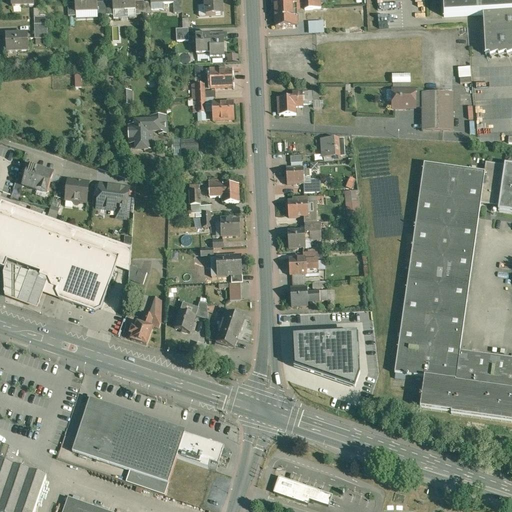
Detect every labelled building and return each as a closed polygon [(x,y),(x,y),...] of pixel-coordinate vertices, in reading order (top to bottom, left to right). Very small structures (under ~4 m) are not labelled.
[(97,0),(74,0),(75,4),(75,13),(97,12),(97,3),(97,0)] [(134,0),(112,0),(113,12),(135,11),(135,2),(134,0)] [(221,0),(205,0),(206,17),(223,16),(221,0)] [(296,0),(275,0),(276,12),(293,11),(297,11),(296,0)] [(320,0),(304,0),(305,10),(321,9),(320,0)] [(511,0),(443,0),(444,17),(483,15),(511,13),(511,0)] [(182,1),(173,1),(173,4),(173,14),(182,14),(182,1)] [(144,2),(135,2),(135,11),(135,16),(144,16),(144,2)] [(106,3),(97,3),(97,12),(98,16),(107,16),(106,3)] [(321,9),(305,10),(306,26),(314,26),(313,19),(322,18),(321,9)] [(47,10),(34,10),(34,18),(47,18),(47,10)] [(293,11),(276,12),(277,28),(298,27),(297,18),(294,18),(293,11)] [(511,13),(483,15),(486,55),(489,55),(490,57),(498,55),(499,57),(506,54),(507,56),(511,54),(511,13)] [(47,25),(35,25),(35,40),(48,39),(47,25)] [(188,30),(176,30),(177,42),(189,41),(188,30)] [(210,35),(196,35),(197,55),(211,54),(210,40),(210,35)] [(28,36),(7,36),(7,53),(29,52),(28,36)] [(216,39),(210,40),(211,54),(211,59),(225,58),(224,40),(224,39),(216,39)] [(456,68),(457,79),(470,78),(469,67),(456,68)] [(225,70),(213,70),(214,90),(233,89),(232,73),(225,73),(225,70)] [(409,85),(409,75),(389,75),(389,85),(409,85)] [(205,85),(193,85),(193,100),(198,99),(205,99),(205,93),(205,85)] [(424,91),(393,91),(394,91),(394,100),(393,101),(393,108),(394,110),(407,110),(408,108),(423,108),(423,94),(424,94),(424,91)] [(319,102),(319,92),(293,93),(293,99),(303,98),(303,102),(319,102)] [(131,93),(122,93),(123,106),(132,106),(131,93)] [(424,94),(423,94),(423,108),(423,131),(453,131),(453,94),(424,94)] [(293,99),(279,99),(280,116),(297,116),(296,108),(304,108),(303,102),(303,98),(293,99)] [(234,104),(213,105),(214,122),(235,121),(234,104)] [(167,118),(151,119),(151,123),(158,122),(159,133),(159,135),(168,135),(167,118)] [(151,123),(136,123),(137,127),(130,128),(131,132),(130,132),(130,140),(131,140),(131,145),(137,145),(137,149),(144,149),(145,152),(153,151),(153,133),(159,133),(158,122),(151,123)] [(339,139),(322,140),(324,159),(340,157),(340,151),(345,151),(344,139),(339,140),(339,139)] [(198,141),(182,142),(183,156),(198,155),(198,141)] [(511,360),(460,353),(481,205),(499,207),(498,212),(511,214),(511,166),(505,166),(486,164),(485,173),(424,165),(395,374),(425,378),(421,410),(422,410),(422,409),(452,413),(452,415),(511,423),(511,360)] [(54,176),(30,168),(26,177),(23,187),(48,195),(54,176)] [(304,169),(286,170),(287,186),(304,185),(304,188),(315,187),(315,193),(321,193),(321,180),(310,180),(310,177),(309,170),(304,171),(304,169)] [(14,191),(21,194),(23,187),(26,177),(20,175),(17,181),(14,191)] [(238,185),(223,186),(222,181),(210,182),(210,198),(223,198),(223,205),(239,204),(238,185)] [(89,185),(69,182),(66,202),(74,203),(76,205),(78,205),(80,204),(87,204),(89,185)] [(130,190),(103,186),(100,209),(119,212),(119,215),(120,215),(120,212),(125,213),(124,220),(125,220),(126,213),(128,199),(129,199),(130,190)] [(200,192),(190,192),(191,206),(201,206),(200,192)] [(356,196),(346,197),(348,215),(358,214),(356,196)] [(129,199),(128,199),(126,213),(133,214),(135,200),(129,199)] [(307,199),(293,200),(293,203),(288,203),(289,219),(304,218),(304,223),(317,223),(316,203),(307,203),(307,199)] [(49,203),(46,218),(55,220),(58,204),(49,203)] [(0,265),(4,267),(6,260),(41,272),(43,267),(108,290),(115,269),(130,274),(131,249),(8,207),(2,204),(0,210),(0,265)] [(201,206),(191,206),(191,215),(196,215),(202,214),(210,214),(212,214),(212,207),(201,207),(201,206)] [(210,214),(202,214),(203,228),(211,228),(210,214)] [(233,222),(232,219),(221,219),(222,237),(241,237),(240,221),(233,222)] [(321,225),(305,225),(305,232),(305,242),(309,242),(310,242),(321,241),(321,225)] [(305,232),(287,233),(288,250),(310,249),(310,242),(309,242),(305,242),(305,232)] [(317,253),(302,254),(303,260),(306,260),(306,273),(318,272),(317,253)] [(242,257),(218,259),(219,278),(229,277),(229,276),(232,276),(243,275),(242,257)] [(43,294),(59,299),(57,293),(59,289),(52,286),(50,279),(41,275),(41,272),(6,260),(4,267),(3,273),(4,297),(38,309),(43,294)] [(303,260),(289,260),(289,277),(306,277),(306,273),(306,260),(303,260)] [(41,272),(41,275),(50,279),(52,286),(59,289),(57,293),(59,299),(95,311),(101,309),(108,290),(43,267),(41,272)] [(149,274),(141,271),(136,282),(144,285),(149,274)] [(243,275),(232,276),(233,285),(242,284),(244,284),(243,275)] [(233,285),(231,285),(232,303),(243,303),(242,284),(233,285)] [(292,290),(291,290),(290,290),(290,295),(289,295),(289,303),(290,303),(291,308),(307,308),(307,303),(307,294),(306,290),(304,290),(292,290)] [(319,293),(307,294),(307,303),(319,303),(319,293)] [(161,302),(151,299),(142,326),(150,329),(151,326),(160,329),(160,327),(161,302)] [(208,305),(202,304),(200,309),(201,310),(198,317),(209,321),(208,305)] [(200,309),(185,305),(176,329),(192,335),(198,317),(201,310),(200,309)] [(246,319),(227,313),(222,327),(223,327),(218,344),(236,350),(246,319)] [(142,326),(135,324),(131,336),(134,337),(132,341),(147,347),(153,330),(142,326)] [(358,336),(292,339),(294,369),(355,390),(360,376),(358,336)] [(194,344),(191,357),(202,361),(206,348),(194,344)] [(91,402),(74,454),(130,473),(148,421),(100,405),(91,402)] [(167,427),(148,421),(130,473),(127,484),(165,496),(177,459),(185,436),(186,434),(167,427)] [(186,436),(185,436),(177,459),(209,470),(211,464),(219,466),(225,448),(194,438),(186,436)] [(0,461),(22,469),(24,463),(17,460),(18,456),(9,453),(10,451),(0,447),(0,461)] [(0,511),(35,511),(47,478),(22,469),(0,461),(0,511)] [(332,497),(280,479),(275,494),(308,506),(310,501),(329,507),(332,497)] [(106,511),(68,499),(63,511),(106,511)]
